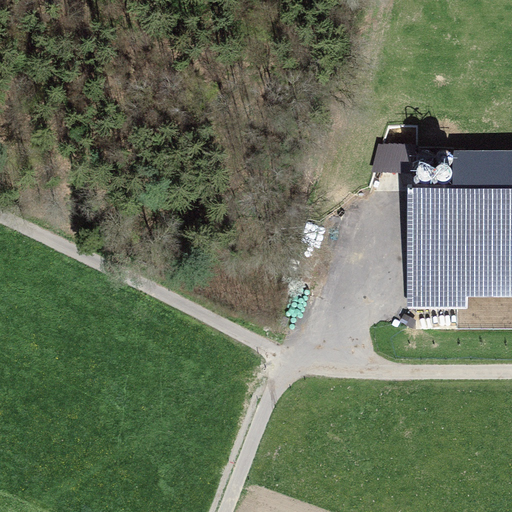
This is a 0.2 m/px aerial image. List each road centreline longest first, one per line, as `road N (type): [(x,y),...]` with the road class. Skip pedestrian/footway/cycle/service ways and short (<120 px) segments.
road 1 (track): [(511,370),(401,370),(285,357),(0,211)]
road 2 (track): [(377,205),(331,365)]
road 3 (track): [(226,511),(285,357)]
